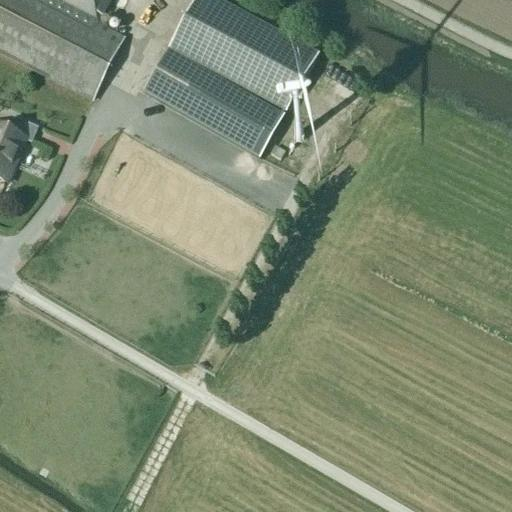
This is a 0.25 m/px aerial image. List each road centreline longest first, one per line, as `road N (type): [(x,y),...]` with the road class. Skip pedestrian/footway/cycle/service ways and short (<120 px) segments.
road 1 (unknown): [(0,269),(410,511)]
road 2 (unclassified): [(511,55),(396,0)]
